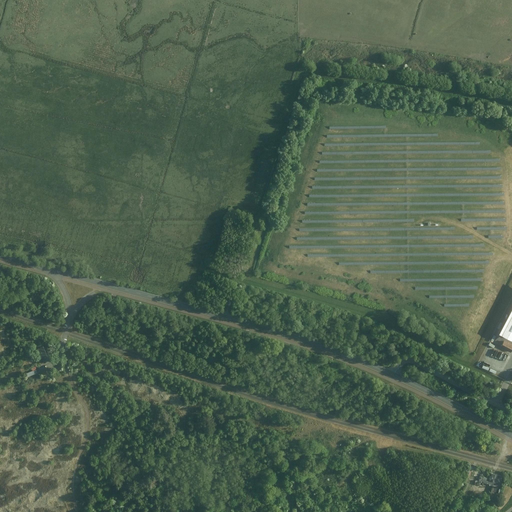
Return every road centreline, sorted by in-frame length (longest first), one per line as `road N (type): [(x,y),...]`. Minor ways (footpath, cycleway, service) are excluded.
road 1 (track): [(511,106),(303,74),(260,207),(264,220),(249,270),(264,283),(385,319),(511,387)]
road 2 (tertiary): [(511,435),(319,345),(0,255)]
